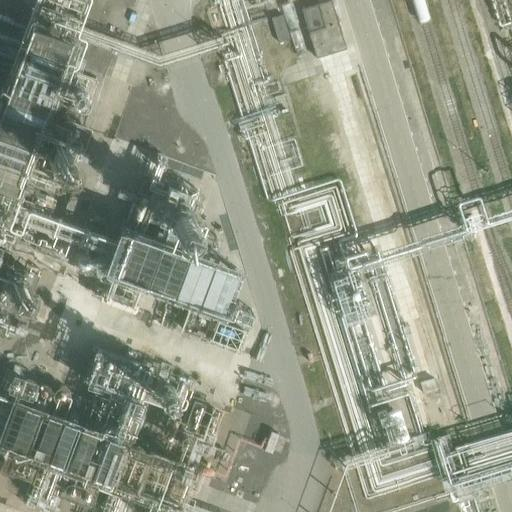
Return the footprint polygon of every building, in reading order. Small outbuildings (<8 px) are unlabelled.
[(330,1),(301,10),(316,58),(346,49),(330,1)] [(289,40),(282,16),(270,20),(278,43),(289,40)] [(168,74),(165,59),(152,47),(142,57),(130,46),(101,41),(99,56),(126,60),(110,64),(104,70),(118,72),(117,76),(124,83),(130,77),(133,59),(146,61),(142,64),(145,77),(154,75),(157,55),(164,85),(154,75),(154,79),(164,89),(152,101),(142,103),(144,110),(147,106),(149,115),(181,120),(177,102),(165,91),(168,74)] [(122,121),(129,121),(131,101),(126,100),(126,99),(86,95),(83,123),(121,126),(122,121)] [(226,303),(236,265),(150,241),(142,267),(139,266),(136,280),(178,291),(184,271),(195,274),(194,276),(202,278),(197,295),(226,303)] [(220,315),(228,340),(247,334),(239,309),(220,315)] [(105,424),(0,392),(0,445),(108,478),(128,411),(131,410),(134,405),(104,384),(180,407),(155,389),(157,388),(146,362),(97,347),(87,379),(129,408),(90,396),(109,410),(105,424)]
